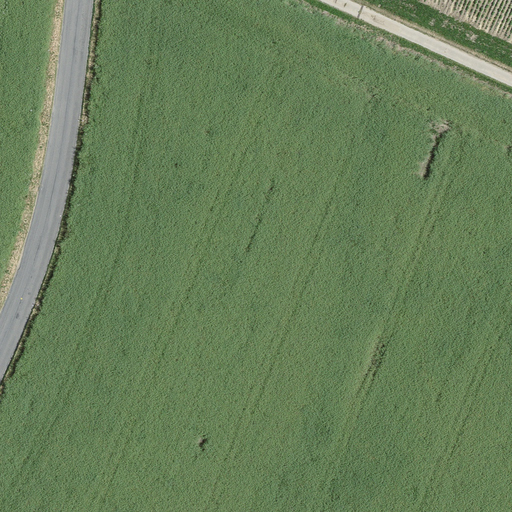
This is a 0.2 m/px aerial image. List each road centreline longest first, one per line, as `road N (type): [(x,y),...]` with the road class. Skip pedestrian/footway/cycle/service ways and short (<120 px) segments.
road 1 (tertiary): [(0,349),(56,191),(81,0)]
road 2 (track): [(336,0),(511,78)]
